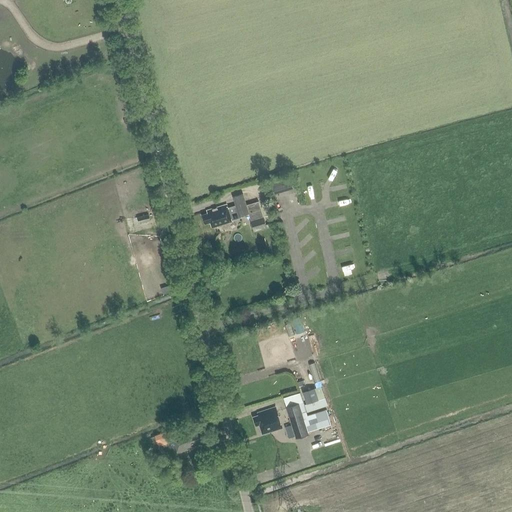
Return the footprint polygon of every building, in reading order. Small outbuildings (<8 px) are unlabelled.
[(290,176),(271,181),(275,193),(293,187),(290,176)] [(254,232),(267,227),(258,201),(246,205),(242,193),(233,197),(236,205),(228,207),(226,203),(206,211),(207,213),(202,215),(205,224),(210,222),(212,228),(232,221),(241,218),(240,216),(249,213),(251,220),(250,221),(254,232)] [(137,218),(139,224),(150,221),(149,215),(137,218)] [(255,276),(229,281),(231,290),(239,288),(241,296),(258,292),(256,285),(257,284),(255,276)] [(287,288),(282,294),(288,298),(292,292),(287,288)] [(321,381),(315,362),(310,364),(315,382),(321,381)] [(321,386),(302,393),(306,404),(304,405),(307,413),(328,406),(321,386)] [(283,398),(296,438),(308,434),(302,413),(306,412),(300,393),(283,398)] [(256,426),(259,425),(262,434),(282,427),(276,409),(274,406),(258,412),(259,415),(253,417),(256,426)] [(177,454),(188,451),(187,448),(200,444),(196,430),(182,434),(182,432),(171,436),(177,454)] [(157,443),(158,447),(169,443),(166,432),(154,436),(155,437),(152,438),(154,444),(157,443)]
